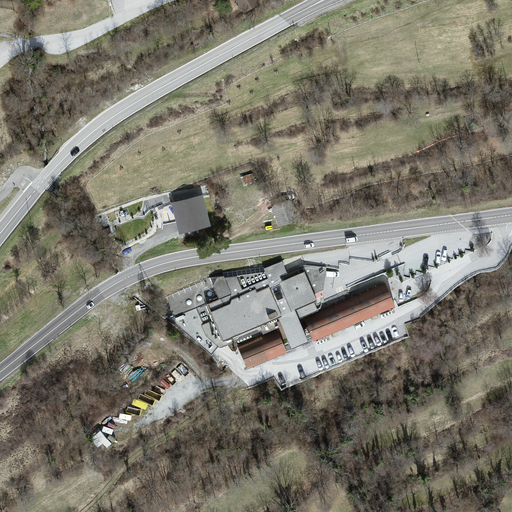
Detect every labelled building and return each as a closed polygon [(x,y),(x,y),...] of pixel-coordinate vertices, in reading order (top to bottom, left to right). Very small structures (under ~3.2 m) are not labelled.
[(258,3),(256,0),(237,0),(244,12),(258,3)] [(199,196),(169,201),(175,229),(203,226),(199,196)] [(204,303),(216,340),(276,317),(287,346),(303,340),(292,311),(317,301),(304,274),(286,281),(281,263),(209,281),(217,298),(204,303)] [(304,321),(312,339),(392,309),(383,287),(304,321)] [(274,335),(234,351),(242,367),(283,350),(274,335)]
